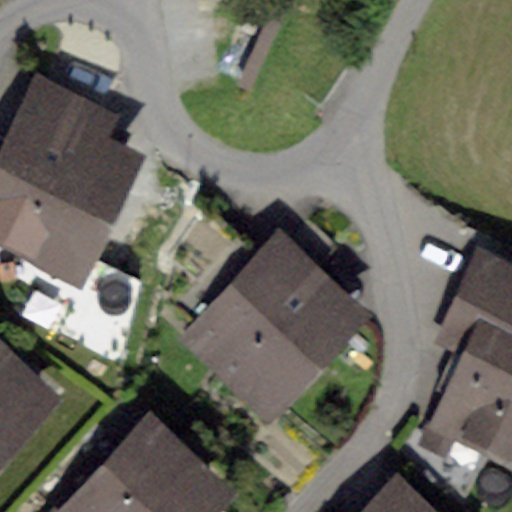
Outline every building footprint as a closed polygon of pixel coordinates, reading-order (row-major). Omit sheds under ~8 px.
[(336,41),(303,92),(320,102),(353,52),(336,41)] [(47,86),(0,184),(0,221),(71,256),(119,156),(90,142),(104,114),(47,86)] [(177,266),(167,297),(174,303),(194,281),(224,309),(196,340),(226,367),(235,359),(267,388),(340,307),(278,250),(265,264),(211,216),(170,260),(177,266)] [(468,317),(459,339),(482,350),(452,414),(511,441),(511,271),(482,258),(457,312),(468,317)] [(0,429),(40,386),(0,350),(0,429)] [(185,511),(208,487),(148,432),(80,506),(87,511),(185,511)] [(417,511),(397,494),(380,511),(417,511)]
